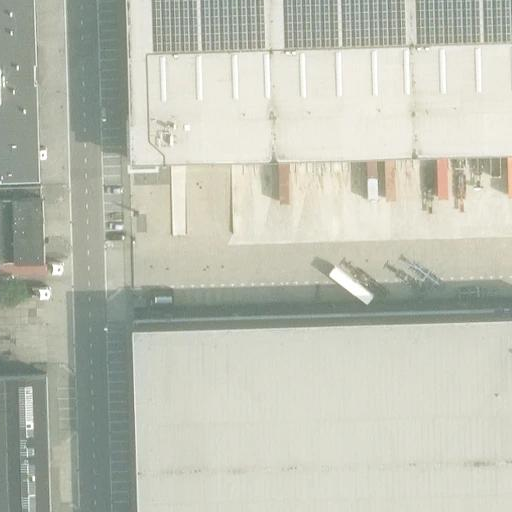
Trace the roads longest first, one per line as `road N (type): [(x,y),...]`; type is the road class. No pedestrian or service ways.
road 1 (unclassified): [(102,511),(85,0)]
road 2 (unknown): [(94,276),(511,263)]
